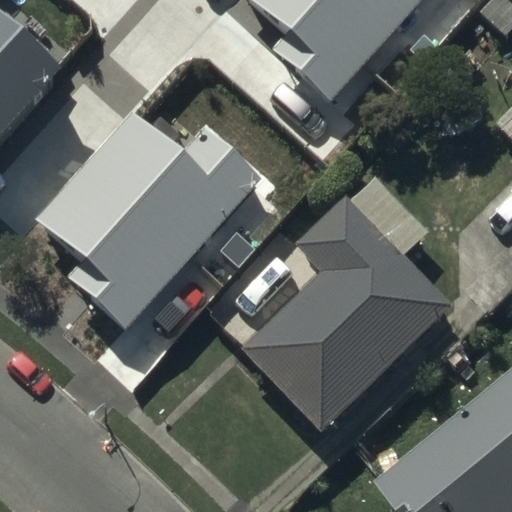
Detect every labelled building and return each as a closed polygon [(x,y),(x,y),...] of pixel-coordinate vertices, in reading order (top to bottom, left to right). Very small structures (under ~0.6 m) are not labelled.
[(0,113),(43,146),(154,0),(17,0),(0,23),(0,113)] [(226,11),(90,180),(182,254),(245,175),(261,188),(316,119),(276,88),(294,66),(226,11)] [(511,113),(496,129),(511,145),(511,113)] [(350,213),(345,208),(295,256),(320,282),(241,359),(320,442),(451,316),(404,267),(430,242),(377,187),(350,213)] [(511,511),(511,383),(383,490),(401,511),(511,511)]
